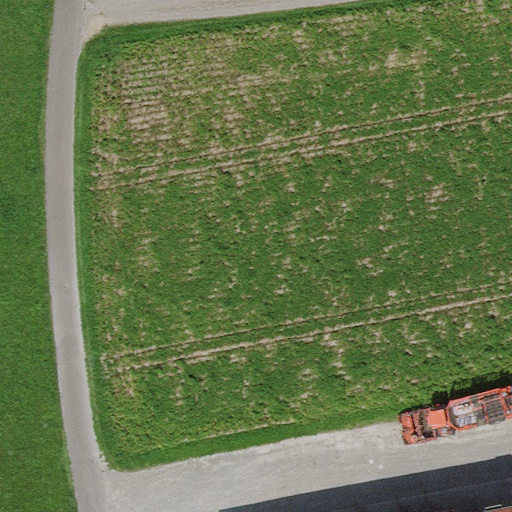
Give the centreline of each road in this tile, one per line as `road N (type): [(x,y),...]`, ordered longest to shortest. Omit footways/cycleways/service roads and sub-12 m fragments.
road 1 (track): [(94,511),(69,342),(65,122),(78,24)]
road 2 (track): [(322,0),(78,24)]
